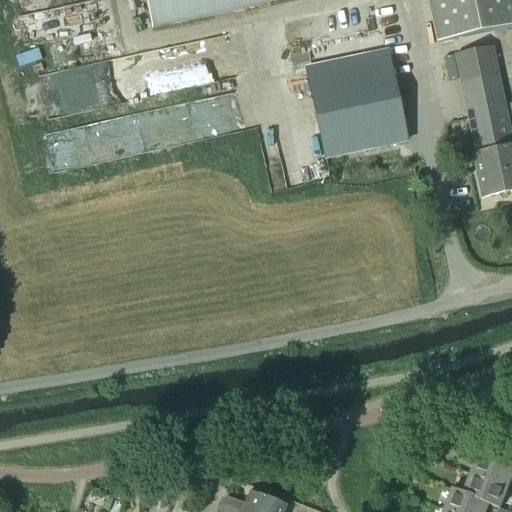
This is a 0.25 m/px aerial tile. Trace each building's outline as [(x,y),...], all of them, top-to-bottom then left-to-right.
[(284,0),(145,0),(152,29),(284,0)] [(511,28),(511,0),(427,0),(437,45),(511,28)] [(386,52),(377,5),(286,24),(295,71),(386,52)] [(511,193),(511,147),(491,49),(454,56),(476,160),(472,161),(481,200),(511,193)] [(325,160),(406,143),(389,64),(308,81),(325,160)] [(506,490),(511,473),(511,467),(476,454),(468,475),(506,490)] [(498,511),(506,490),(468,475),(461,495),(461,496),(487,506),(487,507),(498,511)] [(442,511),(484,511),(487,507),(487,506),(461,496),(461,495),(450,491),(442,511)] [(234,511),(283,511),(285,508),(248,494),(244,505),(225,498),(222,507),(234,511)]
